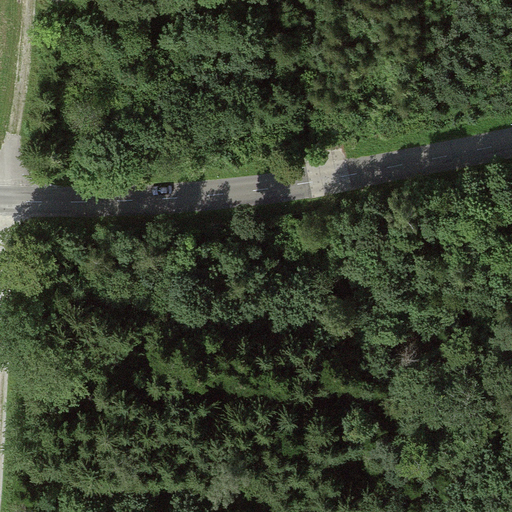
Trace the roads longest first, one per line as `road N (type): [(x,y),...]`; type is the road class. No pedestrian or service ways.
road 1 (tertiary): [(511,148),(232,197),(0,202)]
road 2 (track): [(16,0),(0,504)]
